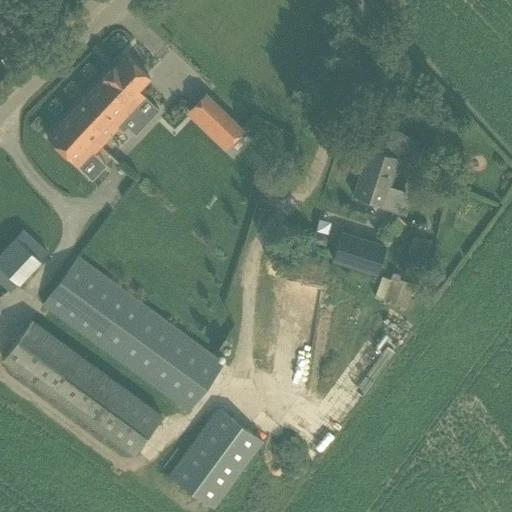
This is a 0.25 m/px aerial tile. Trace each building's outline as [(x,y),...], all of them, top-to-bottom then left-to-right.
[(47,136),(80,167),(146,97),(138,89),(150,77),(125,55),(117,64),(116,63),(47,136)] [(205,92),(190,108),(223,139),(238,123),(205,92)] [(368,148),(353,196),(372,202),(380,205),(379,207),(405,215),(409,200),(404,191),(386,185),(396,157),(411,162),(416,154),(394,146),(399,131),(384,126),(376,150),(368,148)] [(375,229),(388,242),(406,225),(392,211),(375,229)] [(0,246),(0,282),(7,289),(45,249),(19,226),(0,246)] [(313,231),(310,242),(321,244),(324,234),(313,231)] [(332,259),(376,274),(385,247),(341,233),(332,259)] [(404,273),(425,277),(432,240),(413,236),(411,244),(409,244),(404,273)] [(41,304),(187,412),(224,362),(78,254),(41,304)] [(374,296),(406,308),(414,284),(399,279),(400,275),(392,272),(390,279),(381,275),(374,296)] [(2,360),(133,455),(162,415),(31,319),(2,360)] [(216,408),(167,474),(215,509),(264,443),(216,408)] [(326,437),(312,427),(306,435),(285,419),(278,428),(313,454),(326,437)]
